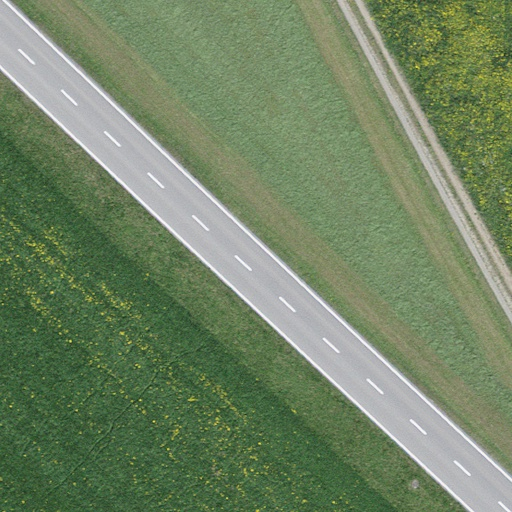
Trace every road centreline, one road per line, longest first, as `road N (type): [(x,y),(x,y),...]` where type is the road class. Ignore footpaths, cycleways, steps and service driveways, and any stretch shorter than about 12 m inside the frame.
road 1 (tertiary): [(0,31),(511,511)]
road 2 (track): [(349,0),(511,301)]
